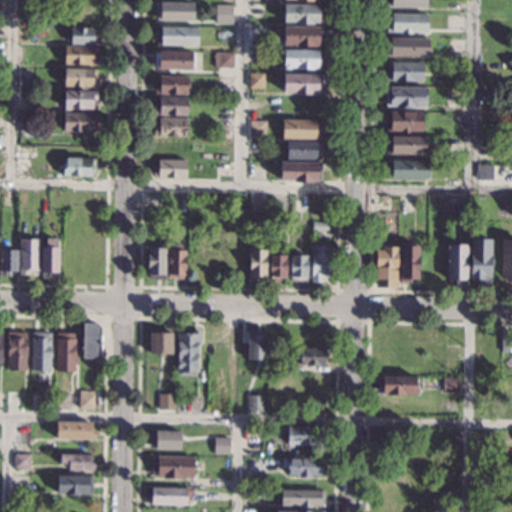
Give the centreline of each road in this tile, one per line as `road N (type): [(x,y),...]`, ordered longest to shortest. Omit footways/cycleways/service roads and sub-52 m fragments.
road 1 (residential): [(351,511),(358,0)]
road 2 (residential): [(511,308),(0,301)]
road 3 (residential): [(121,511),(127,0)]
